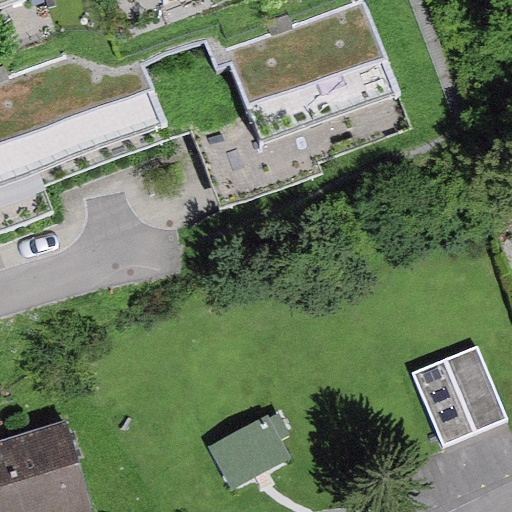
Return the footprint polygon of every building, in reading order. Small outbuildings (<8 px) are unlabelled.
[(0,0),(0,22),(53,0),(0,0)] [(377,0),(375,0),(240,54),(278,148),(415,93),(377,0)] [(141,29),(0,87),(0,164),(13,196),(181,128),(141,29)] [(511,417),(481,344),(415,372),(448,451),(511,424),(511,417)] [(116,511),(88,428),(0,457),(0,511),(116,511)]
